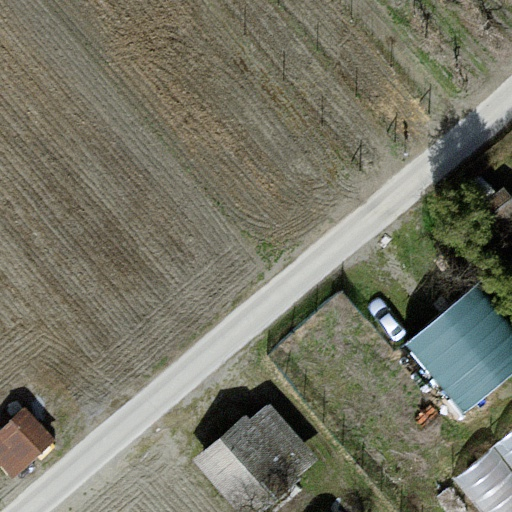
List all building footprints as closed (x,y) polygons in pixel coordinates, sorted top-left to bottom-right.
[(465,403),(511,365),(511,312),(479,272),(406,331),(465,403)] [(245,410),(194,452),(242,510),(313,451),(269,399),(250,416),(245,410)] [(53,435),(22,403),(0,424),(0,457),(14,472),(53,435)] [(502,511),(511,511),(511,420),(461,461),(502,511)] [(326,511),(351,511),(341,500),(326,511)]
